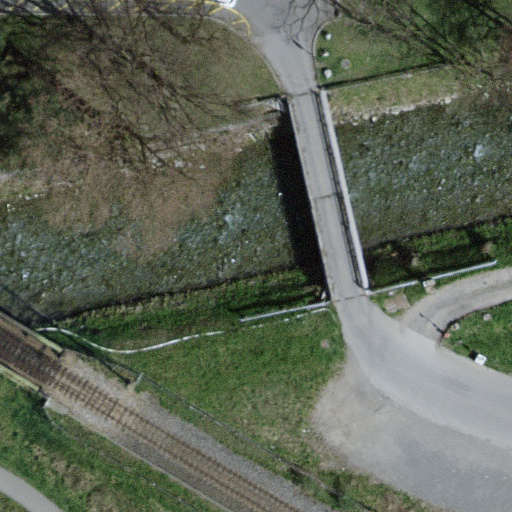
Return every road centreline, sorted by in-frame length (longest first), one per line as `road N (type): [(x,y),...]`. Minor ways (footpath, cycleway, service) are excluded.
road 1 (unclassified): [(511,415),(414,375),(356,315),(295,63),(257,0)]
road 2 (track): [(511,284),(440,309),(399,365)]
